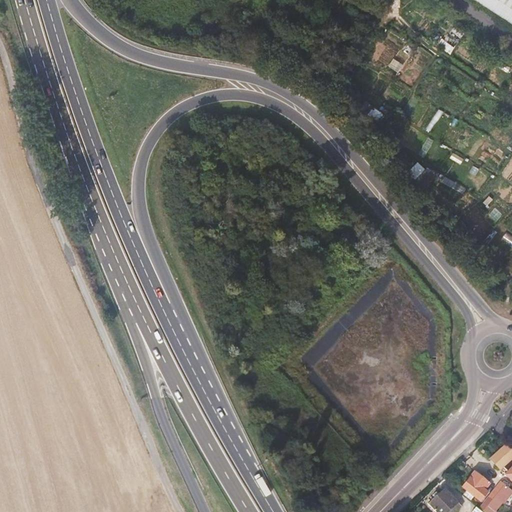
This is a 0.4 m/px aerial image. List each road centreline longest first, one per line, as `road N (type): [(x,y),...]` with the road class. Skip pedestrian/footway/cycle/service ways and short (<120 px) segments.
road 1 (trunk): [(261,491),(141,216),(139,171),(172,116),(217,96),(242,97),(284,110),(311,130),(465,309),(471,341)]
road 2 (trunk): [(505,326),(485,313),(318,116),(250,77),(129,51),(69,0)]
road 3 (trunk): [(261,491),(123,223),(47,0)]
road 4 (track): [(0,50),(33,174),(163,485)]
road 5 (trunk): [(78,166),(183,400),(248,511)]
road 6 (trunk): [(78,166),(162,418),(204,511)]
road 7 (trunk): [(23,0),(78,166)]
road 8 (secondary): [(376,511),(473,418)]
